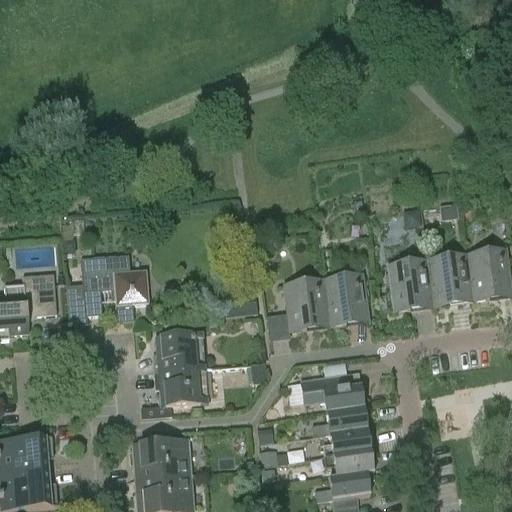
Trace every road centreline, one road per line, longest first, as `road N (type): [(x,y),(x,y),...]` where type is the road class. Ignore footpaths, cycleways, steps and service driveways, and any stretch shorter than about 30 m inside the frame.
road 1 (residential): [(122,418),(141,427),(249,422),(290,365),(401,348)]
road 2 (residential): [(82,422),(31,417),(24,389),(32,362),(79,354),(111,353),(122,418)]
road 3 (residential): [(427,511),(401,348)]
